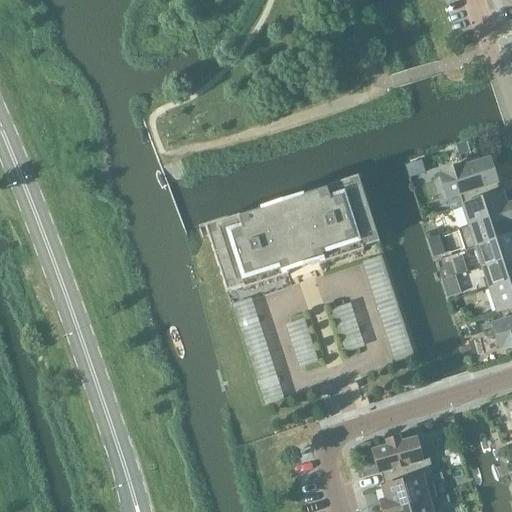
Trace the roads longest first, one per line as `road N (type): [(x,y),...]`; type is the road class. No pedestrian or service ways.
road 1 (tertiary): [(131,487),(0,125)]
road 2 (residential): [(511,377),(334,433),(324,454),(339,511)]
